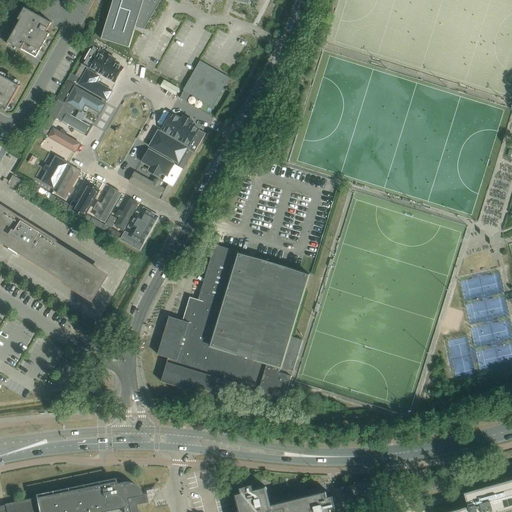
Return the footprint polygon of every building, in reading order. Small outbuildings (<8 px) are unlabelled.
[(113,0),(103,34),(131,43),(137,22),(147,25),(155,0),(210,0),(212,1),(212,0),(235,0),(249,4),(249,0),(113,0)] [(52,22),(36,13),(30,10),(30,11),(27,9),(21,20),(20,20),(8,42),(36,58),(50,33),(47,31),(52,22)] [(93,43),(81,64),(89,68),(90,66),(97,52),(101,47),(93,43)] [(97,52),(90,66),(116,81),(124,67),(114,62),(116,58),(106,52),(104,56),(97,52)] [(212,107),(229,78),(228,78),(209,67),(200,62),(184,91),(212,107)] [(86,67),(82,65),(75,75),(76,76),(72,82),(75,84),(76,84),(86,67)] [(97,82),(100,76),(86,68),(77,85),(106,102),(113,90),(97,82)] [(0,101),(9,106),(21,85),(0,73),(0,101)] [(75,85),(75,84),(72,82),(72,83),(68,81),(59,98),(61,99),(65,102),(75,85)] [(105,104),(79,89),(75,86),(66,102),(81,111),(84,106),(99,115),(105,104)] [(138,89),(130,91),(132,99),(140,98),(138,89)] [(56,119),(65,102),(61,99),(59,98),(49,115),(52,116),(51,117),(56,119)] [(84,134),(90,126),(68,113),(63,121),(84,134)] [(171,114),(162,129),(189,145),(191,146),(189,149),(193,151),(195,152),(206,133),(205,133),(198,129),(190,125),(193,121),(184,116),(182,120),(171,114)] [(46,136),(56,119),(51,117),(41,134),(46,136)] [(81,142),(55,127),(50,136),(76,151),(81,142)] [(189,149),(158,131),(149,146),(180,164),(189,149)] [(148,172),(160,179),(164,174),(166,175),(174,162),(149,148),(142,161),(151,166),(148,172)] [(195,153),(195,152),(193,151),(189,149),(180,165),(184,168),(193,152),(195,153)] [(55,156),(41,182),(53,189),(68,163),(55,156)] [(173,187),(184,168),(180,165),(174,162),(166,175),(163,181),(169,184),(173,187)] [(72,166),(56,194),(65,199),(81,171),(72,166)] [(10,175),(17,180),(23,174),(16,168),(10,175)] [(160,199),(164,190),(134,174),(130,183),(160,199)] [(165,202),(173,187),(169,184),(163,195),(161,199),(165,202)] [(71,205),(68,209),(84,218),(99,192),(88,185),(77,205),(72,203),(71,205)] [(38,192),(49,198),(51,194),(40,188),(38,192)] [(112,188),(95,217),(105,223),(121,193),(112,188)] [(49,198),(48,200),(55,204),(56,202),(68,209),(71,205),(51,194),(49,198)] [(131,199),(115,227),(123,231),(139,203),(131,199)] [(0,208),(0,240),(13,248),(11,251),(19,257),(21,254),(91,298),(105,275),(0,208)] [(123,235),(120,239),(140,250),(159,216),(144,208),(141,214),(137,212),(129,227),(132,229),(129,234),(125,232),(123,235)] [(88,215),(86,219),(103,229),(105,225),(88,215)] [(105,225),(103,229),(120,239),(123,235),(112,228),(117,219),(111,215),(105,225)] [(290,336),(309,275),(238,254),(239,252),(215,245),(198,300),(199,301),(197,308),(188,305),(190,298),(184,317),(170,313),(158,354),(168,358),(161,381),(220,399),(223,389),(252,398),(254,390),(258,392),(257,395),(283,403),(302,340),(290,336)] [(508,480),(508,481),(487,487),(487,486),(486,486),(486,487),(465,493),(465,492),(464,492),(468,507),(461,508),(461,509),(449,511),(502,511),(511,509),(511,479),(509,481),(509,480),(508,480)] [(137,511),(136,505),(148,503),(146,494),(142,494),(141,491),(138,487),(135,484),(131,483),(127,482),(123,482),(116,484),(115,481),(115,480),(114,481),(114,482),(36,498),(36,497),(35,497),(35,498),(4,504),(5,509),(0,509),(0,511),(137,511)] [(325,492),(325,491),(271,504),(266,485),(256,488),(256,489),(253,489),(252,485),(240,488),(242,493),(235,494),(239,511),(331,511),(332,511),(331,511),(330,509),(335,508),(332,496),(327,497),(326,492),(325,492)]
